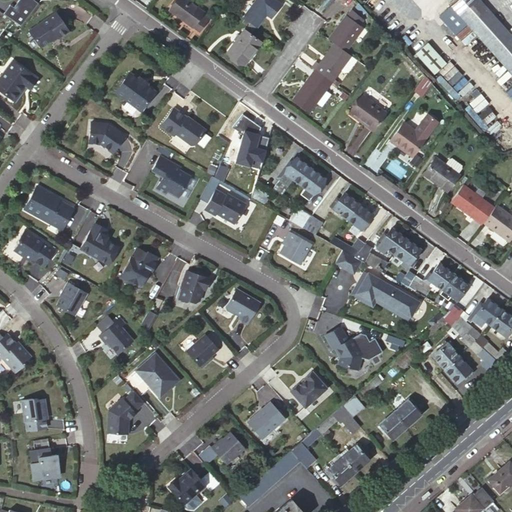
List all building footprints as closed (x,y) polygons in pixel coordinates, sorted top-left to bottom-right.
[(4,15),(20,26),(38,3),(33,0),(21,0),(16,8),(11,4),(4,15)] [(200,13),(201,11),(186,0),(176,0),(170,10),(198,31),(207,19),(200,13)] [(258,0),(244,19),(257,29),(267,16),(272,20),(282,6),(273,0),(258,0)] [(511,36),(479,0),(457,0),(451,6),(467,25),(511,74),(511,36)] [(455,36),(467,25),(451,6),(439,16),(455,36)] [(346,14),(328,38),(334,42),(346,51),(364,27),(360,24),(364,18),(352,8),(347,14),(346,14)] [(55,12),(29,31),(40,47),(56,36),(58,38),(68,31),(55,12)] [(259,41),(243,30),(226,52),(243,63),(259,41)] [(341,69),(351,55),(346,51),(334,42),(318,64),(315,62),(311,68),(314,70),(331,83),(334,78),(341,69)] [(447,63),(428,42),(416,54),(435,74),(447,63)] [(168,48),(160,43),(153,52),(161,58),(168,48)] [(351,55),(341,69),(345,72),(348,71),(357,59),(351,55)] [(12,61),(0,76),(0,90),(12,100),(23,85),(26,87),(27,88),(28,87),(34,79),(35,78),(12,61)] [(331,83),(314,70),(293,100),(310,113),(331,83)] [(136,78),(128,72),(114,92),(139,110),(153,91),(145,85),(136,78)] [(138,76),(136,78),(145,85),(147,82),(138,76)] [(426,76),(415,91),(423,97),(432,84),(426,76)] [(34,79),(28,87),(30,88),(36,80),(34,79)] [(15,102),(26,87),(23,85),(12,100),(15,102)] [(386,113),(362,96),(350,113),(373,130),(386,113)] [(172,108),(159,125),(173,136),(174,134),(190,145),(193,145),(204,130),(186,117),(185,118),(172,108)] [(234,128),(245,135),(238,160),(260,166),(268,138),(260,135),(263,127),(244,114),(234,128)] [(390,141),(397,147),(399,144),(413,155),(424,140),(436,124),(426,117),(414,133),(402,124),(390,141)] [(107,124),(90,122),(88,142),(99,143),(112,152),(124,136),(107,124)] [(219,136),(217,139),(228,146),(229,142),(219,136)] [(399,144),(397,147),(411,158),(413,155),(399,144)] [(166,190),(177,197),(189,176),(178,169),(179,167),(159,155),(150,170),(162,177),(155,188),(164,193),(166,190)] [(299,183),(310,168),(296,157),(279,179),(288,186),(293,179),(299,183)] [(458,174),(445,165),(436,158),(424,174),(447,191),(459,175),(458,174)] [(450,158),(445,165),(458,174),(462,168),(462,165),(452,158),(450,158)] [(227,168),(220,164),(214,177),(221,181),(227,168)] [(208,172),(214,175),(218,168),(211,165),(208,172)] [(324,178),(310,168),(299,183),(305,188),(300,194),(308,200),(321,183),(324,178)] [(210,183),(215,186),(217,183),(219,180),(214,177),(210,183)] [(219,180),(217,183),(246,200),(247,197),(219,180)] [(198,197),(206,202),(214,189),(215,186),(207,182),(198,197)] [(311,203),(324,186),(321,183),(308,200),(311,203)] [(255,184),(251,198),(263,205),(271,193),(255,184)] [(463,184),(450,202),(482,224),(483,222),(494,207),(481,197),(474,192),(463,184)] [(478,187),(474,192),(481,197),(485,193),(478,187)] [(52,198),(37,188),(22,209),(58,234),(72,214),(51,200),(52,198)] [(224,195),(214,189),(203,207),(215,213),(216,211),(234,222),(244,204),(225,194),(224,195)] [(346,219),(358,203),(344,193),(337,203),(335,206),(332,204),(330,207),(346,219)] [(373,214),(358,203),(346,219),(357,226),(351,233),(356,236),(361,229),(364,231),(366,229),(363,226),(367,221),(373,214)] [(511,216),(496,205),(494,207),(483,222),(510,241),(511,237),(511,216)] [(295,208),(288,219),(292,221),(302,227),(310,217),(295,208)] [(322,224),(310,217),(302,227),(312,233),(315,234),(322,224)] [(80,248),(71,243),(67,249),(66,251),(66,252),(74,257),(78,251),(83,250),(108,264),(118,247),(105,239),(106,236),(102,234),(104,229),(93,223),(80,248)] [(388,249),(394,254),(406,239),(391,228),(387,234),(385,232),(377,242),(380,244),(377,247),(382,252),(383,251),(385,247),(388,249)] [(299,264),(310,243),(288,231),(284,238),(287,239),(279,253),(299,264)] [(53,253),(22,232),(16,241),(16,244),(11,251),(21,258),(24,258),(26,259),(25,260),(28,262),(29,261),(42,269),(53,253)] [(342,241),(338,248),(341,249),(354,257),(365,243),(358,238),(352,246),(342,241)] [(406,239),(394,254),(404,260),(401,264),(406,268),(409,264),(411,266),(413,263),(410,262),(413,258),(420,249),(406,239)] [(371,248),(365,243),(354,257),(360,260),(361,261),(381,272),(388,263),(367,252),(371,248)] [(146,276),(148,272),(151,271),(158,258),(146,252),(146,253),(136,247),(119,277),(129,283),(130,281),(140,286),(143,280),(142,277),(143,275),(146,276)] [(341,249),(337,257),(349,264),(347,266),(355,271),(360,260),(354,257),(341,249)] [(66,251),(64,250),(58,261),(60,263),(66,252),(66,251)] [(337,257),(334,263),(353,273),(355,271),(347,266),(349,264),(337,257)] [(423,280),(415,275),(407,287),(415,291),(423,281),(429,286),(432,281),(442,289),(453,274),(439,263),(431,275),(428,273),(423,280)] [(208,278),(186,270),(182,282),(183,282),(177,298),(185,301),(187,300),(195,302),(198,301),(202,289),(204,289),(208,278)] [(397,274),(394,279),(404,285),(407,287),(415,275),(409,270),(404,277),(397,274)] [(356,292),(367,273),(364,271),(350,294),(372,306),(375,301),(408,320),(410,316),(373,295),(370,300),(356,292)] [(418,302),(367,273),(356,292),(370,300),(373,295),(410,316),(418,302)] [(468,284),(453,274),(442,289),(459,301),(467,290),(465,288),(468,284)] [(63,291),(56,304),(73,314),(85,293),(66,282),(61,290),(63,291)] [(239,318),(246,323),(258,302),(235,288),(225,306),(225,309),(232,313),(234,312),(240,316),(239,318)] [(437,294),(433,302),(439,305),(442,306),(447,309),(450,302),(437,294)] [(491,325),(502,309),(501,309),(487,299),(483,305),(480,303),(470,317),(480,324),(483,319),(491,325)] [(450,302),(447,309),(449,311),(442,317),(446,320),(451,326),(459,316),(463,310),(451,301),(450,302)] [(443,316),(449,311),(447,309),(442,306),(440,307),(440,308),(439,310),(439,311),(439,312),(439,314),(440,314),(441,315),(443,316)] [(506,332),(509,329),(511,325),(511,316),(502,309),(491,325),(507,337),(509,334),(506,332)] [(148,310),(141,323),(146,329),(154,314),(148,310)] [(459,316),(451,326),(456,331),(465,322),(459,316)] [(124,323),(119,317),(98,335),(105,343),(106,341),(117,353),(132,340),(120,326),(124,323)] [(442,317),(423,333),(427,338),(446,320),(442,317)] [(465,322),(456,331),(463,337),(467,334),(474,341),(479,335),(465,322)] [(341,327),(325,336),(333,350),(336,348),(341,357),(339,358),(338,364),(358,370),(362,355),(353,338),(348,340),(341,327)] [(16,343),(7,333),(2,337),(0,339),(0,357),(0,358),(2,356),(15,371),(24,363),(25,361),(30,356),(30,354),(23,347),(22,347),(17,342),(16,343)] [(204,334),(185,350),(199,365),(210,355),(217,349),(204,334)] [(469,346),(474,341),(467,334),(463,337),(461,339),(469,346)] [(499,362),(499,363),(508,353),(502,347),(498,352),(479,335),(474,341),(479,344),(499,362)] [(490,372),(499,362),(479,344),(474,341),(469,346),(485,361),(482,365),(490,372)] [(445,369),(459,356),(446,342),(432,355),(445,369)] [(403,351),(412,362),(413,362),(420,356),(410,345),(403,351)] [(403,351),(392,361),(402,371),(412,362),(403,351)] [(154,353),(135,370),(159,397),(169,388),(178,380),(173,374),(154,353)] [(210,355),(199,365),(200,367),(212,357),(210,355)] [(468,372),(470,374),(473,372),(459,356),(445,369),(457,382),(465,375),(468,372)] [(133,372),(125,379),(140,395),(148,389),(133,372)] [(297,384),(289,391),(304,408),(326,389),(311,372),(303,379),(305,380),(299,386),(297,384)] [(376,376),(368,382),(373,388),(374,387),(381,381),(376,376)] [(143,402),(130,387),(120,396),(122,397),(108,410),(106,432),(126,434),(127,425),(124,422),(135,412),(133,411),(143,402)] [(342,405),(351,415),(362,405),(353,395),(342,405)] [(25,421),(27,430),(46,428),(45,419),(46,418),(45,415),(44,415),(44,413),(45,410),(44,399),(35,400),(32,398),(21,400),(24,421),(25,421)] [(393,411),(406,426),(420,414),(409,402),(411,400),(409,398),(393,411)] [(285,419),(270,402),(247,423),(261,440),(285,419)] [(331,414),(316,427),(321,433),(340,418),(352,433),(359,426),(351,415),(342,405),(331,414)] [(392,439),(406,426),(393,411),(377,426),(379,428),(381,426),(384,429),(392,439)] [(300,461),(306,468),(316,459),(305,447),(321,433),(316,427),(290,450),(300,461)] [(217,442),(211,447),(226,464),(244,448),(230,432),(218,442),(217,442)] [(49,455),(48,441),(33,443),(34,450),(29,451),(31,462),(29,463),(32,479),(59,475),(56,459),(53,460),(52,455),(49,455)] [(357,443),(342,457),(355,471),(369,459),(366,456),(361,451),(358,447),(360,445),(357,443)] [(368,455),(360,445),(358,447),(361,451),(366,456),(368,455)] [(277,462),(238,495),(248,506),(300,461),(290,450),(277,462)] [(355,471),(342,457),(325,471),(328,473),(330,472),(333,475),(341,484),(355,472),(355,471)] [(511,481),(511,463),(509,460),(488,479),(500,492),(511,481)] [(205,485),(190,469),(183,475),(184,476),(179,481),(174,480),(169,484),(169,488),(183,504),(205,485)] [(476,492),(473,496),(483,507),(487,504),(476,492)] [(483,507),(473,496),(471,494),(455,508),(458,511),(478,511),(483,507)] [(303,511),(291,498),(275,511),(303,511)]
